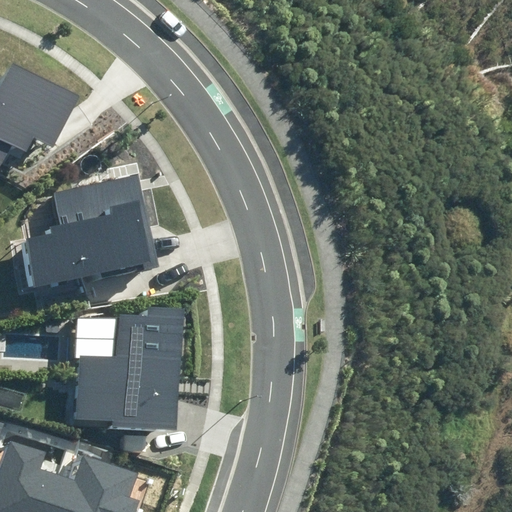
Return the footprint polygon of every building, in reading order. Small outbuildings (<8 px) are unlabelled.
[(0,163),(11,143),(27,152),(35,138),(54,147),(81,96),(15,61),(0,87),(0,163)] [(265,94),(237,63),(222,76),(249,107),(265,94)] [(25,240),(34,285),(97,273),(99,280),(159,268),(139,174),(55,191),(62,225),(51,227),(53,234),(25,240)] [(78,356),(74,419),(111,420),(111,428),(177,431),(183,308),(150,307),(149,316),(119,314),(117,358),(78,356)] [(46,453),(8,441),(0,467),(0,511),(136,511),(140,501),(129,498),(138,472),(82,454),(73,481),(41,470),(46,453)]
